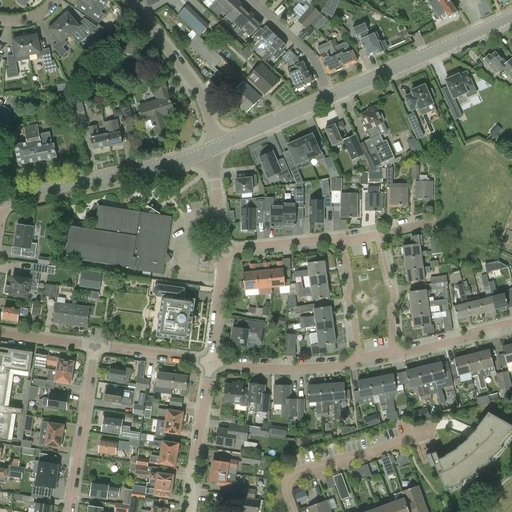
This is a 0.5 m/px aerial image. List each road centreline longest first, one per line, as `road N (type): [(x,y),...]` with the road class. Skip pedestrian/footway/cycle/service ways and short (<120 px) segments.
road 1 (tertiary): [(0,200),(214,148)]
road 2 (tertiary): [(326,98),(511,16)]
road 3 (residential): [(214,148),(194,85),(129,0)]
road 4 (residential): [(69,511),(94,347)]
road 5 (residential): [(211,362),(188,511)]
road 6 (residential): [(358,358),(311,368),(211,362)]
road 7 (residential): [(251,0),(308,52),(326,98)]
road 8 (residential): [(511,323),(392,355)]
road 9 (residential): [(392,355),(392,291),(377,234)]
road 10 (tertiary): [(214,148),(326,98)]
